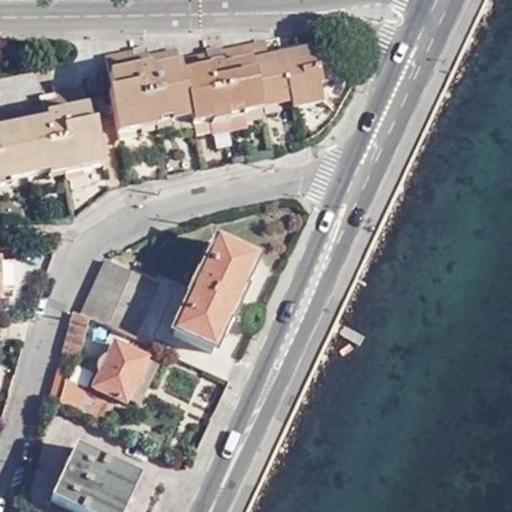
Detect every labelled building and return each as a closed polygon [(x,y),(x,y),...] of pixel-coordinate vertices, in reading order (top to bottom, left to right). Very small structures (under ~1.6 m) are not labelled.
[(258,47),(244,50),(257,108),(287,101),(289,106),(318,99),(315,87),(315,83),(311,84),(308,71),(311,70),(310,67),(306,49),(274,57),(275,63),(263,66),(261,59),(258,47)] [(135,63),(145,61),(143,49),(131,52),(132,55),(135,63)] [(171,55),(145,61),(135,63),(132,55),(102,62),(110,95),(106,96),(115,137),(142,133),(139,120),(166,114),(168,120),(186,116),(187,122),(189,130),(207,126),(205,118),(240,110),(241,117),(258,113),(257,108),(244,50),(215,56),(200,60),(175,66),(171,55)] [(199,55),(200,60),(215,56),(214,51),(199,55)] [(274,57),(261,59),(263,66),(275,63),(274,57)] [(314,66),(310,67),(311,70),(308,71),(311,84),(315,83),(315,87),(319,86),(314,66)] [(87,129),(81,102),(79,93),(50,100),(51,106),(39,110),(0,118),(0,180),(5,179),(7,185),(45,176),(44,170),(76,163),(79,173),(101,168),(92,128),(87,129)] [(36,97),(39,110),(51,106),(50,100),(49,95),(36,97)] [(242,122),(241,117),(240,110),(205,118),(207,126),(208,129),(242,122)] [(142,133),(187,122),(186,116),(168,120),(166,114),(139,120),(142,133)] [(46,181),(79,173),(76,163),(44,170),(45,176),(46,181)] [(255,261),(215,244),(198,282),(196,281),(189,298),(190,298),(172,337),(211,354),(226,323),(228,324),(243,294),(240,293),(255,261)] [(0,286),(11,286),(11,259),(0,259),(0,286)] [(88,320),(133,340),(158,285),(104,261),(79,316),(88,320)] [(88,320),(79,316),(72,313),(60,353),(76,358),(88,320)] [(112,347),(90,393),(123,407),(125,404),(143,365),(145,362),(112,347)] [(152,369),(143,365),(125,404),(133,408),(152,369)] [(80,415),(90,393),(64,381),(67,371),(56,367),(46,399),(80,415)] [(94,401),(86,418),(103,426),(111,409),(94,401)] [(66,456),(48,500),(43,510),(47,511),(111,511),(126,482),(66,456)]
